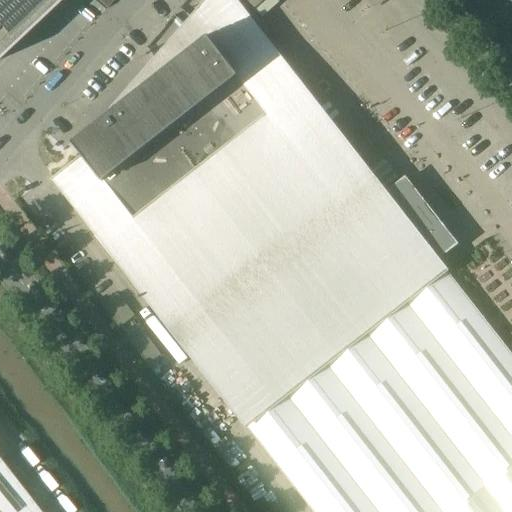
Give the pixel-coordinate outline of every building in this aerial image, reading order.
[(0,0),(0,54),(57,0),(0,0)] [(80,153),(81,153),(84,156),(54,179),(314,511),(511,511),(511,353),(438,259),(457,244),(431,210),(406,178),(387,193),(235,0),(207,0),(109,113),(72,142),(76,146),(75,147),(75,148),(74,149),(75,150),(75,152),(76,152),(77,153),(78,154),(79,154),(80,153)] [(96,0),(107,9),(114,0),(96,0)] [(102,306),(107,312),(119,328),(135,315),(118,294),(102,306)] [(129,342),(150,367),(163,356),(143,330),(129,342)] [(0,511),(40,511),(0,459),(0,511)]
